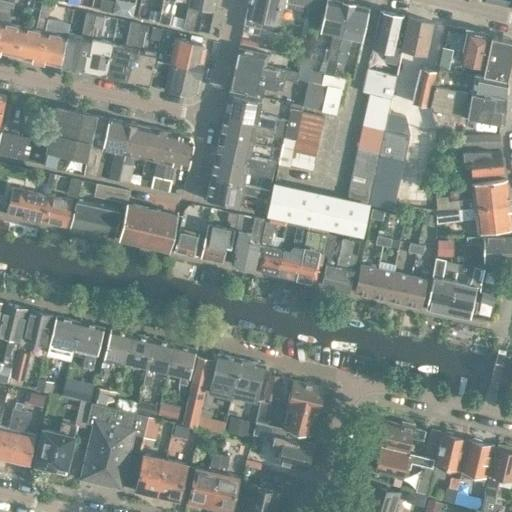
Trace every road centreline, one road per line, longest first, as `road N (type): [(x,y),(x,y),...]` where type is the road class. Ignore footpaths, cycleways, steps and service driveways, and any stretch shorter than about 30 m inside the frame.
road 1 (residential): [(234,0),(218,83),(201,116),(0,72)]
road 2 (residential): [(511,415),(354,379)]
road 3 (residential): [(314,511),(354,379)]
